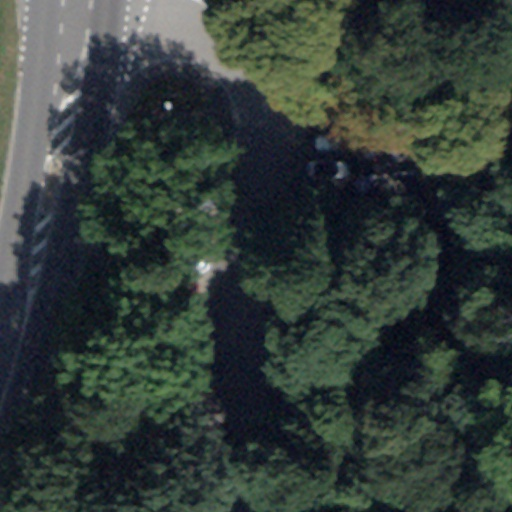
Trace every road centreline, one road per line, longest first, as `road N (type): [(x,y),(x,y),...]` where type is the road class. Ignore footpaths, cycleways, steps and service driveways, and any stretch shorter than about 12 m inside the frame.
road 1 (residential): [(197,0),(244,48),(264,111),(250,362),(228,511)]
road 2 (secondary): [(0,407),(56,159),(73,0)]
